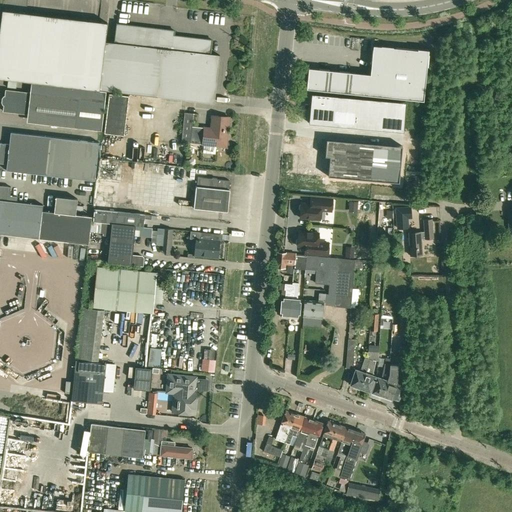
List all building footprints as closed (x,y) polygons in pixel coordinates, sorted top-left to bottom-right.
[(0,78),(10,80),(67,86),(99,90),(105,42),(107,23),(75,19),(2,10),(0,27),(0,78)] [(99,90),(210,103),(214,104),(220,55),(210,54),(212,40),(174,35),(174,31),(116,24),(114,43),(105,42),(99,90)] [(423,101),(428,51),(378,46),(375,75),(370,74),(369,74),(367,95),(423,101)] [(306,89),(348,93),(350,72),(308,68),(306,89)] [(16,88),(17,81),(8,80),(7,87),(16,88)] [(6,90),(5,96),(3,111),(35,115),(35,123),(101,131),(106,92),(31,83),(30,93),(6,90)] [(109,93),(104,133),(124,136),(128,96),(109,93)] [(311,93),(308,123),(332,125),(356,127),(379,130),(403,132),(406,102),(382,100),(358,97),(335,95),(311,93)] [(229,117),(212,115),(212,116),(214,116),(213,129),(192,127),(193,113),(184,113),(181,142),(190,143),(202,145),(226,147),(229,117)] [(6,170),(45,175),(50,137),(10,132),(9,144),(0,143),(0,163),(7,165),(6,170)] [(98,142),(50,137),(45,175),(94,180),(98,142)] [(326,139),(325,156),(329,157),(327,176),(399,183),(402,146),(326,139)] [(196,177),(193,208),(227,212),(230,190),(229,190),(230,181),(217,180),(216,178),(212,178),(211,179),(196,177)] [(91,216),(75,215),(77,199),(56,196),(54,212),(42,211),(43,205),(16,202),(17,197),(10,196),(11,187),(0,185),(0,233),(88,244),(91,216)] [(332,199),(319,198),(310,197),(310,204),(301,203),(301,204),(299,205),(299,209),(300,210),(299,218),(320,220),(321,210),(331,211),(332,199)] [(358,201),(349,201),(348,212),(357,212),(358,201)] [(406,205),(393,206),(395,228),(408,227),(407,216),(406,205)] [(92,222),(102,223),(135,226),(143,227),(144,219),(151,219),(151,215),(94,209),(92,222)] [(433,238),(431,219),(423,220),(424,232),(408,233),(410,256),(422,255),(421,239),(425,238),(425,239),(433,238)] [(131,265),(143,267),(144,258),(142,256),(132,255),(135,226),(102,223),(100,236),(110,237),(107,263),(131,265)] [(297,246),(305,247),(304,253),(327,255),(328,243),(318,242),(319,233),(298,231),(298,239),(296,240),(296,244),(297,245),(297,246)] [(212,233),(200,232),(199,239),(198,239),(197,255),(218,257),(219,241),(211,240),(212,233)] [(354,247),(346,246),(345,257),(354,258),(354,247)] [(294,265),(294,262),(294,256),(295,254),(278,253),(276,267),(284,268),(284,264),(294,265)] [(307,255),(306,257),(306,263),(305,269),(316,270),(316,277),(316,278),(315,283),(327,284),(329,285),(331,257),(307,255)] [(156,273),(144,272),(96,267),(92,307),(123,310),(152,313),(153,303),(161,304),(163,283),(155,282),(156,278),(156,273)] [(300,300),(297,300),(298,289),(299,283),(292,282),(292,284),(289,318),(297,318),(297,316),(299,316),(300,300)] [(281,298),(280,315),(282,315),(281,317),(289,318),(292,284),(284,284),(284,289),(285,289),(284,298),(281,298)] [(321,318),(322,304),(323,302),(325,302),(326,294),(319,293),(318,301),(304,300),(303,317),(305,317),(306,319),(309,319),(310,317),(314,318),(315,320),(319,320),(320,318),(321,318)] [(104,360),(109,309),(85,307),(80,358),(104,360)] [(355,340),(351,339),(352,334),(354,334),(355,324),(353,324),(354,321),(356,321),(356,308),(351,308),(350,321),(346,368),(353,368),(355,340)] [(370,330),(377,331),(379,314),(371,313),(370,330)] [(155,347),(152,365),(164,367),(167,349),(155,347)] [(219,359),(218,359),(219,349),(208,348),(206,370),(218,371),(219,359)] [(366,370),(359,390),(365,392),(366,390),(369,392),(375,376),(372,375),(375,361),(376,352),(368,352),(367,359),(369,359),(366,370)] [(355,369),(350,385),(354,386),(353,387),(359,390),(366,370),(369,359),(367,359),(364,358),(361,368),(360,371),(355,369)] [(377,377),(371,392),(375,394),(375,395),(381,397),(388,377),(389,365),(389,359),(385,359),(381,378),(377,377)] [(117,391),(120,364),(85,360),(84,370),(80,370),(76,400),(107,403),(109,390),(117,391)] [(388,377),(381,397),(387,399),(388,398),(391,399),(392,398),(398,400),(403,386),(397,383),(398,365),(389,365),(388,377)] [(152,368),(135,366),(133,389),(150,391),(152,368)] [(173,412),(178,413),(195,414),(193,414),(196,392),(194,391),(196,378),(170,375),(168,393),(174,394),(173,412)] [(71,377),(70,387),(77,388),(78,378),(71,377)] [(156,404),(147,403),(146,414),(155,415),(156,404)] [(286,438),(294,414),(285,411),(275,440),(284,443),(286,438)] [(286,438),(284,443),(285,442),(289,444),(292,435),(297,436),(299,431),(304,417),(294,414),(286,438)] [(261,415),(259,423),(267,424),(268,416),(261,415)] [(302,451),(304,445),(312,420),(304,417),(299,431),(297,436),(301,438),(298,446),(297,449),(302,451)] [(322,423),(312,420),(304,445),(309,446),(313,448),(317,437),(322,423)] [(319,446),(314,459),(323,463),(328,449),(337,424),(327,421),(319,446)] [(328,449),(323,463),(329,465),(333,454),(332,454),(337,440),(341,441),(346,427),(337,424),(328,449)] [(145,432),(91,426),(88,453),(143,460),(145,432)] [(338,449),(337,452),(342,453),(346,455),(355,430),(346,427),(341,441),(338,449)] [(163,430),(154,428),(151,454),(157,454),(158,444),(162,444),(163,430)] [(342,470),(339,477),(349,480),(359,451),(364,453),(365,453),(368,444),(367,444),(362,442),(365,433),(355,430),(346,455),(345,460),(342,470)] [(160,455),(186,458),(191,458),(192,449),(173,447),(174,443),(167,442),(167,446),(161,446),(160,455)] [(263,451),(265,452),(280,457),(282,450),(266,444),(263,451)] [(314,459),(311,468),(321,471),(323,463),(314,459)] [(305,477),(308,466),(298,462),(295,473),(305,477)] [(334,468),(332,475),(339,478),(339,477),(342,470),(334,468)] [(181,511),(185,480),(160,477),(128,474),(126,489),(124,511),(137,511),(181,511)] [(377,487),(337,481),(337,482),(344,483),(343,495),(375,500),(377,487)]
